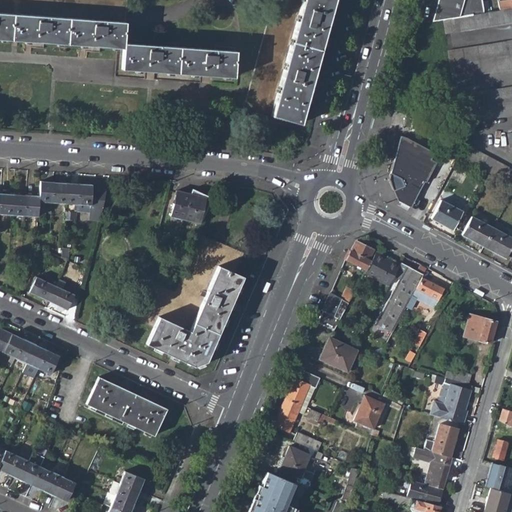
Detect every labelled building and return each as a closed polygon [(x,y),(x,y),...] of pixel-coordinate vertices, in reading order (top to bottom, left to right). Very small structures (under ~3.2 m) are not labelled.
[(0,0),(0,37),(122,47),(121,67),(233,76),(235,50),(123,41),(125,0),(0,0)] [(273,0),(244,106),(299,122),(332,0),(273,0)] [(436,0),(431,21),(442,20),(476,14),(483,13),(481,0),(436,0)] [(511,1),(497,4),(498,11),(511,8),(511,1)] [(476,14),(442,20),(444,34),(511,22),(511,8),(498,11),(483,13),(476,14)] [(511,40),(447,50),(451,79),(511,69),(511,40)] [(511,86),(453,95),(457,123),(511,114),(511,86)] [(424,182),(434,162),(429,158),(432,152),(404,137),(399,136),(389,173),(399,178),(402,185),(392,189),(396,200),(409,207),(410,204),(423,181),(424,182)] [(453,154),(511,185),(511,169),(460,142),(453,154)] [(91,186),(91,184),(39,180),(38,195),(0,192),(0,213),(36,216),(38,201),(51,202),(75,204),(75,211),(88,212),(89,212),(89,208),(102,209),(107,188),(91,186)] [(175,190),(169,216),(200,223),(212,197),(207,194),(194,192),(190,190),(189,193),(175,190)] [(430,218),(451,229),(460,211),(439,200),(430,218)] [(49,226),(58,227),(59,214),(63,214),(64,203),(51,202),(49,226)] [(89,212),(88,212),(87,220),(99,221),(102,209),(89,208),(89,212)] [(460,234),(482,246),(492,228),(469,216),(460,234)] [(482,246),(504,257),(511,242),(511,238),(492,228),(482,246)] [(145,343),(192,366),(206,361),(242,276),(233,273),(242,253),(201,235),(174,291),(144,277),(126,315),(153,327),(145,343)] [(345,261),(365,271),(370,262),(368,261),(373,251),(354,242),(345,261)] [(393,277),(399,265),(376,252),(370,262),(365,271),(364,273),(388,286),(393,277)] [(393,277),(397,280),(405,265),(400,262),(399,265),(393,277)] [(422,275),(405,265),(397,280),(374,323),(391,333),(406,305),(421,276),(422,275)] [(49,276),(57,279),(60,272),(52,269),(49,276)] [(421,276),(406,305),(411,308),(417,297),(434,306),(444,288),(421,276)] [(29,292),(47,301),(54,285),(35,277),(29,292)] [(272,283),(267,281),(263,291),(265,292),(267,293),(272,283)] [(73,294),(54,285),(47,301),(66,309),(73,294)] [(348,304),(354,292),(346,287),(340,299),(348,304)] [(476,288),(473,292),(482,297),(485,293),(476,288)] [(315,323),(332,332),(339,320),(321,310),(315,323)] [(459,335),(484,343),(491,322),(465,314),(459,335)] [(58,355),(0,327),(0,350),(27,363),(37,368),(49,374),(58,355)] [(413,341),(419,344),(426,331),(420,327),(413,341)] [(320,361),(347,372),(356,350),(329,339),(320,361)] [(22,372),(33,377),(37,368),(27,363),(22,372)] [(284,398),(300,405),(308,385),(314,388),(318,378),(296,369),(284,398)] [(452,381),(469,385),(471,375),(455,371),(452,381)] [(85,403),(153,435),(165,408),(98,376),(85,403)] [(442,385),(437,403),(432,402),(428,415),(462,425),(466,410),(464,410),(471,386),(469,385),(452,381),(435,376),(433,383),(442,385)] [(306,408),(314,388),(308,385),(300,405),(306,408)] [(352,420),(372,429),(382,404),(363,396),(352,420)] [(272,426),(288,432),(296,412),(302,414),(306,408),(300,405),(284,398),(272,426)] [(307,416),(317,420),(319,413),(310,409),(307,416)] [(511,413),(502,410),(498,423),(511,432),(511,413)] [(432,452),(449,457),(457,429),(438,424),(430,452),(432,452)] [(291,441),(316,451),(320,443),(295,433),(291,441)] [(492,458),(503,461),(508,443),(497,440),(492,458)] [(308,472),(303,470),(309,455),(288,446),(278,470),(280,471),(278,477),(294,483),(307,489),(310,482),(304,480),(308,472)] [(430,452),(414,447),(411,457),(430,462),(423,484),(442,489),(451,458),(449,457),(432,452),(430,452)] [(16,454),(4,449),(2,455),(0,459),(0,470),(6,473),(16,454)] [(32,451),(28,460),(39,465),(43,457),(32,451)] [(6,473),(19,479),(28,460),(16,454),(6,473)] [(19,479),(31,484),(39,465),(28,460),(19,479)] [(490,489),(509,494),(511,483),(511,469),(491,463),(483,487),(490,489)] [(39,465),(31,484),(42,490),(51,471),(39,465)] [(346,482),(353,484),(358,470),(351,468),(346,482)] [(129,511),(142,478),(124,470),(121,476),(119,480),(114,493),(107,511),(129,511)] [(42,490),(54,495),(63,477),(51,471),(42,490)] [(291,511),(294,508),(285,504),(294,483),(278,477),(267,472),(249,511),(291,511)] [(54,495),(66,500),(74,482),(63,477),(54,495)] [(114,493),(119,480),(116,479),(113,478),(107,491),(114,493)] [(411,481),(406,498),(437,507),(442,489),(423,484),(411,481)] [(342,497),(348,499),(352,487),(346,485),(342,497)] [(483,511),(503,511),(509,494),(490,489),(483,511)] [(406,498),(383,492),(381,500),(408,508),(411,511),(438,511),(440,507),(437,507),(406,498)] [(511,495),(509,494),(503,511),(511,511),(511,510),(511,495)]
